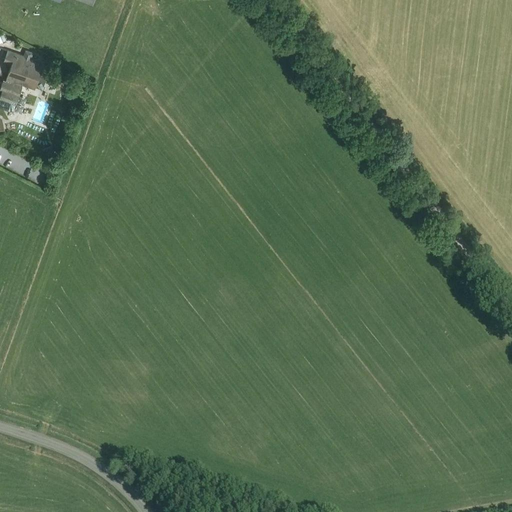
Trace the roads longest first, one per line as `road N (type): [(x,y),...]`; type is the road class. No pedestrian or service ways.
road 1 (track): [(511,310),(277,0)]
road 2 (unclassified): [(144,511),(92,463),(0,427)]
